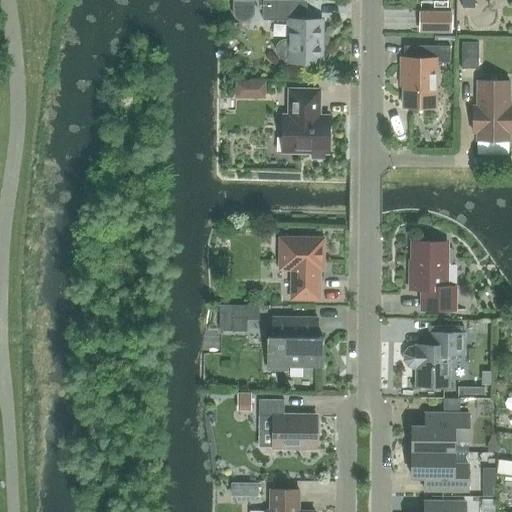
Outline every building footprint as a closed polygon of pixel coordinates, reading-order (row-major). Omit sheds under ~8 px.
[(282,57),(283,58),(287,58),(287,62),(321,63),(322,20),(304,20),(304,1),(262,0),(262,21),(288,21),(288,41),(284,41),(282,42),(281,42),(280,44),(279,45),(279,46),(278,47),(278,49),(278,50),(278,52),(279,53),(279,54),(280,55),(281,57),(282,57)] [(421,14),(420,30),(450,30),(450,14),(421,14)] [(462,42),(461,68),(478,68),(478,43),(462,42)] [(450,46),(418,46),(417,58),(401,58),(401,76),(403,76),(403,108),(435,108),(435,62),(449,62),(450,46)] [(473,117),(473,132),(477,133),(477,141),(508,141),(508,133),(511,132),(511,106),(509,107),(509,81),(478,81),(477,117),(473,117)] [(282,116),(282,153),(312,153),(312,158),(324,158),(324,154),(328,154),(329,116),(319,116),(319,90),(288,89),(288,116),(282,116)] [(291,300),(319,300),(319,270),(323,270),(324,238),(280,238),(279,270),(291,270),(291,300)] [(409,272),(409,290),(421,290),(421,310),(455,310),(455,286),(447,286),(447,264),(451,264),(453,261),(453,251),(451,248),(447,248),(447,244),(429,244),(429,242),(411,242),(411,260),(413,260),(413,272),(409,272)] [(244,331),(244,320),(259,320),(259,306),(232,305),(232,331),(244,331)] [(267,337),(267,370),(287,370),(287,367),(322,367),(322,350),(320,345),(317,345),(317,318),(272,318),(272,337),(267,337)] [(412,367),(414,367),(416,367),(416,386),(448,387),(448,354),(463,354),(463,327),(434,326),(433,346),(416,345),(416,347),(414,347),(412,348),(409,349),(408,350),(407,351),(406,352),(405,353),(405,354),(404,356),(404,357),(404,358),(405,360),(405,361),(406,363),(407,365),(409,366),(411,367),(412,367)] [(259,400),(258,416),(273,416),(273,448),(315,449),(316,416),(283,415),(283,400),(259,400)] [(411,452),(453,452),(454,440),(468,441),(468,414),(425,414),(425,427),(412,426),(411,452)] [(453,464),(453,452),(411,452),(411,478),(424,478),(424,491),(467,491),(468,465),(453,464)] [(314,511),(315,511),(298,511),(298,490),(270,490),(270,511),(267,511),(266,511),(314,511)] [(464,511),(465,502),(424,502),(423,511),(464,511)]
